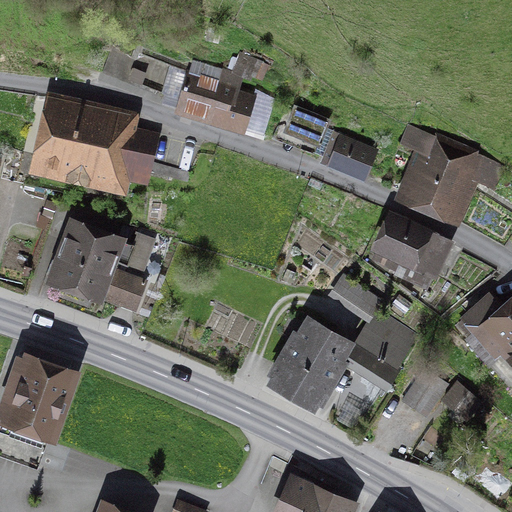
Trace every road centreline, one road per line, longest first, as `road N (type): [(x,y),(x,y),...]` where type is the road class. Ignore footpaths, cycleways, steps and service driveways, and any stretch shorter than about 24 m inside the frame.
road 1 (residential): [(511,267),(459,235),(190,122),(134,103),(0,80)]
road 2 (primary): [(0,313),(278,426),(430,511)]
road 3 (track): [(233,406),(286,301),(307,299),(351,322)]
